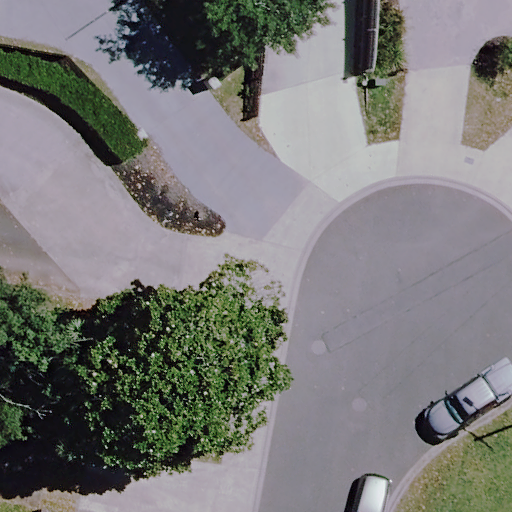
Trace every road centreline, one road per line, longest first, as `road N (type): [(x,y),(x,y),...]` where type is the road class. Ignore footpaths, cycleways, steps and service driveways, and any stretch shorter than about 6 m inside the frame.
road 1 (residential): [(314,0),(309,90),(368,234),(434,302)]
road 2 (residential): [(321,511),(334,454),(434,302)]
